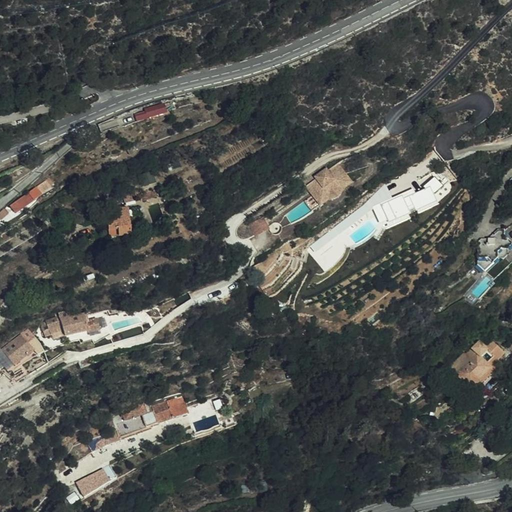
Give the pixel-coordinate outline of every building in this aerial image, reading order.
[(145,117),(166,112),(163,103),(144,108),(145,111),(135,114),(136,121),(145,118),(145,117)] [(339,163),(334,167),(340,175),(345,172),(339,163)] [(340,175),(334,167),(329,171),(328,170),(318,177),(319,178),(313,182),(319,191),(315,194),(322,205),(331,198),(336,198),(340,197),(342,194),(344,189),(352,183),(345,172),(340,175)] [(152,170),(138,175),(142,186),(156,182),(152,170)] [(415,193),(411,195),(404,198),(403,195),(382,205),(390,221),(435,199),(432,195),(443,185),(434,175),(423,186),(424,188),(415,193)] [(49,180),(53,186),(57,184),(53,177),(49,180)] [(37,197),(53,186),(49,180),(39,187),(22,199),(27,206),(38,198),(37,197)] [(319,191),(313,182),(309,185),(315,194),(319,191)] [(136,201),(134,194),(118,197),(120,205),(132,203),(132,202),(136,201)] [(19,212),(27,206),(22,199),(14,204),(19,212)] [(131,235),(129,207),(107,209),(108,236),(131,235)] [(0,215),(3,219),(10,213),(6,208),(0,213),(0,215)] [(257,235),(269,228),(263,217),(251,223),(257,235)] [(511,226),(511,222),(511,220),(509,220),(504,221),(496,231),(489,232),(485,236),(487,256),(496,264),(507,250),(506,245),(510,240),(511,240),(511,226)] [(66,313),(56,316),(56,318),(60,317),(62,323),(69,321),(71,320),(71,318),(68,316),(66,314),(66,313)] [(48,330),(51,330),(62,326),(63,326),(62,323),(60,317),(56,318),(45,321),(46,325),(48,330)] [(71,329),(72,335),(97,329),(95,322),(86,325),(86,323),(84,317),(71,320),(69,321),(71,329)] [(97,320),(86,323),(86,325),(95,322),(97,329),(99,329),(97,320)] [(71,329),(69,321),(62,323),(63,326),(62,326),(63,331),(71,329)] [(48,330),(46,325),(43,326),(46,337),(52,336),(51,330),(48,330)] [(53,339),(72,335),(71,329),(63,331),(62,326),(51,330),(52,336),(53,339)] [(29,328),(22,333),(27,339),(34,334),(29,328)] [(480,330),(473,338),(453,359),(452,357),(444,365),(463,383),(470,375),(469,373),(482,359),(495,345),(480,330)] [(453,359),(473,338),(466,332),(453,346),(452,345),(438,359),(444,365),(452,357),(453,359)] [(15,364),(35,349),(27,339),(22,333),(2,348),(15,364)] [(497,342),(495,345),(482,359),(485,361),(500,345),(497,342)] [(166,399),(148,405),(143,407),(146,416),(131,421),(125,424),(111,429),(113,435),(107,438),(111,448),(123,443),(123,441),(162,426),(161,425),(165,423),(189,414),(188,411),(181,394),(166,399)] [(131,421),(146,416),(143,407),(128,411),(128,412),(131,421)] [(238,416),(234,407),(223,413),(228,422),(238,416)] [(124,421),(125,424),(131,421),(128,412),(122,414),(122,417),(122,419),(124,421)] [(111,466),(75,480),(81,496),(117,482),(111,466)]
